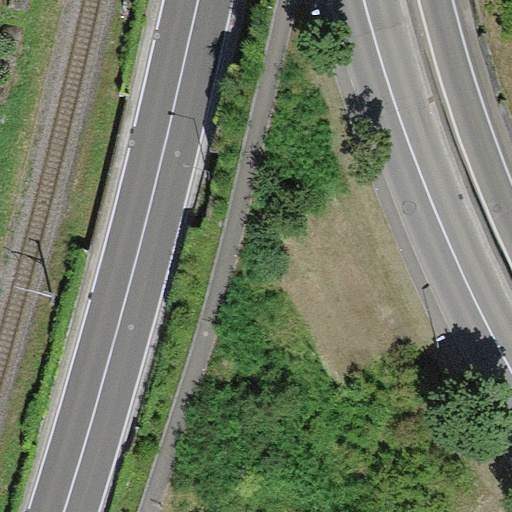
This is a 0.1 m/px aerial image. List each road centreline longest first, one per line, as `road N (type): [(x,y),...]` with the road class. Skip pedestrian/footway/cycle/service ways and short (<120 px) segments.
road 1 (primary): [(63,511),(200,0)]
road 2 (primary): [(364,0),(412,155),(511,366)]
road 3 (primary): [(511,225),(437,0)]
